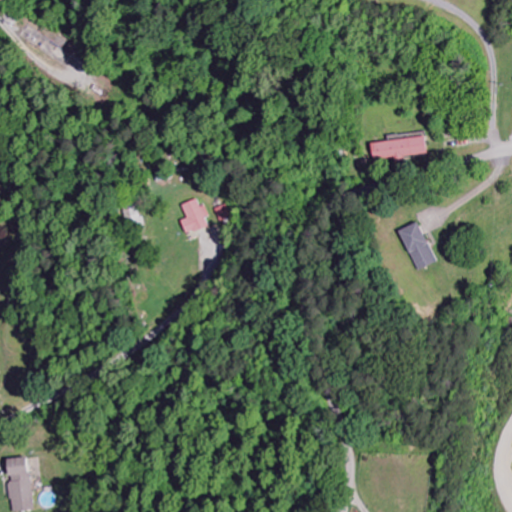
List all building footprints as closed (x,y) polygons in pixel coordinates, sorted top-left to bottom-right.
[(373,144),(376,164),(397,161),(429,157),(426,137),(373,144)] [(143,199),(127,201),(130,232),(146,230),(143,199)] [(201,209),(198,200),(182,206),(188,219),(181,222),(188,236),(210,227),(206,219),(211,216),(206,207),(201,209)] [(433,263),(416,222),(396,230),(413,271),(433,263)] [(12,511),(23,511),(34,511),(28,458),(5,460),(6,477),(9,477),(12,511)]
